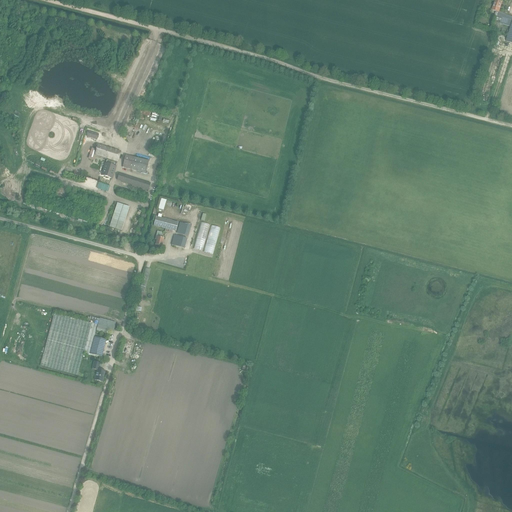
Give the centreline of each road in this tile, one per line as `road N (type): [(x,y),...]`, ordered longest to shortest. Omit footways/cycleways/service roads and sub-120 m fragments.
road 1 (track): [(45,0),(511,126)]
road 2 (unclassified): [(123,328),(142,258),(0,219)]
